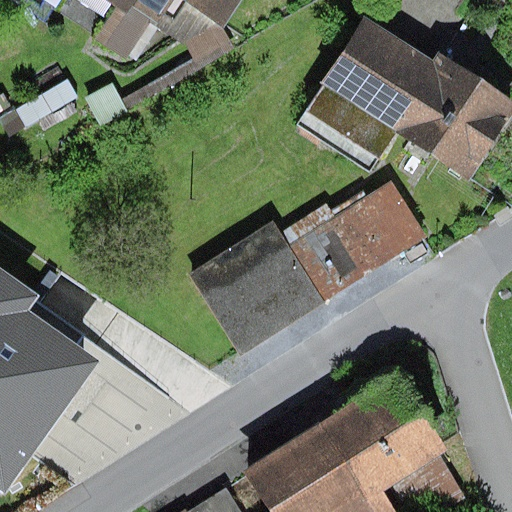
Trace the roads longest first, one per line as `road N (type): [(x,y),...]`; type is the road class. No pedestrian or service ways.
road 1 (residential): [(442,282),(81,511)]
road 2 (residential): [(511,466),(467,320),(442,282)]
